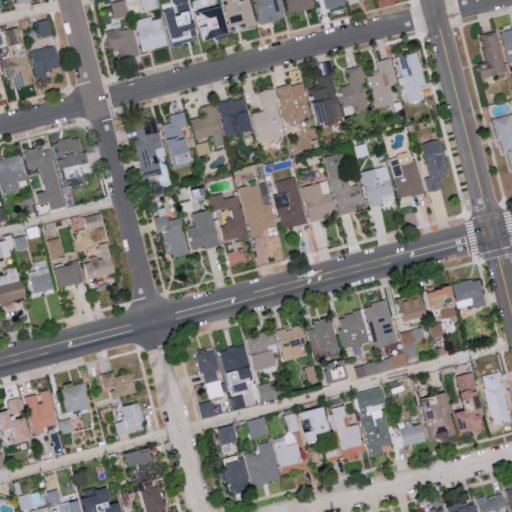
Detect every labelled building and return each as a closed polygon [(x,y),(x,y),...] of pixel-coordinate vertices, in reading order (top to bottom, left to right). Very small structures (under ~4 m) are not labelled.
[(129,16),(124,0),(111,4),(116,20),(129,16)] [(140,0),(143,12),(158,9),(156,0),(140,0)] [(167,13),(173,47),(183,45),(182,40),(196,38),(189,3),(188,4),(186,0),(172,0),(174,6),(178,6),(179,10),(167,13)] [(256,25),(249,0),(223,0),(230,27),(244,24),(245,28),(256,25)] [(285,12),(282,0),(254,0),(260,26),(279,22),(277,14),(285,12)] [(285,0),(289,14),(313,9),(311,0),(285,0)] [(315,0),(315,1),(319,0),(325,0),(327,9),(344,6),(342,0),(315,0)] [(204,42),(229,37),(224,8),(198,13),(204,42)] [(134,21),(144,53),(169,45),(161,18),(152,20),(151,16),(134,21)] [(36,38),(51,36),(49,21),(34,23),(36,38)] [(107,32),(111,51),(118,49),(120,58),(138,54),(132,26),(107,32)] [(506,63),(511,61),(511,26),(497,30),(506,63)] [(10,45),(23,41),(19,27),(6,31),(10,45)] [(477,34),(483,65),(476,66),(478,77),(504,71),(496,30),(477,34)] [(37,80),(51,76),(49,70),(61,67),(56,46),(30,52),(37,80)] [(395,56),(400,77),(399,77),(405,103),(421,99),(419,86),(423,85),(416,51),(395,56)] [(33,85),(26,56),(1,62),(5,79),(12,77),(15,89),(33,85)] [(392,103),(387,84),(395,83),(389,57),(374,61),(376,72),(365,75),(372,108),(392,103)] [(369,106),(357,66),(344,70),(348,84),(336,87),(343,113),(369,106)] [(339,114),(331,73),(314,77),(315,82),(305,84),(309,101),(305,102),(301,83),(277,88),(284,125),(339,114)] [(259,92),(263,111),(251,114),(258,140),(284,134),(272,89),(259,92)] [(251,132),(245,98),(219,103),(225,137),(251,132)] [(190,120),(195,140),(212,136),(214,148),(223,146),(214,105),(199,108),(201,117),(190,120)] [(492,117),(504,172),(511,170),(511,113),(492,117)] [(134,124),(138,139),(134,140),(143,179),(162,175),(158,157),(164,156),(156,120),(134,124)] [(80,138),(56,143),(63,179),(92,173),(88,152),(83,153),(80,138)] [(418,144),(427,176),(422,178),(426,192),(440,188),(437,176),(446,173),(436,139),(418,144)] [(198,157),(210,153),(207,142),(195,146),(198,157)] [(51,210),(65,208),(52,147),(26,153),(29,170),(40,168),(45,192),(38,193),(40,204),(49,203),(51,210)] [(388,157),(399,199),(422,193),(411,151),(388,157)] [(27,179),(20,154),(0,159),(0,181),(3,195),(20,191),(18,181),(27,179)] [(358,184),(349,186),(347,173),(339,175),(337,166),(327,168),(336,215),(355,211),(354,205),(362,203),(358,184)] [(360,171),(365,205),(392,201),(387,166),(360,171)] [(289,205),(275,209),(280,229),(306,221),(293,176),(273,182),(276,194),(285,192),(289,205)] [(300,187),(308,221),(322,218),(321,212),(333,209),(326,180),(300,187)] [(250,234),(275,228),(265,182),(239,188),(250,234)] [(238,197),(224,199),(223,194),(212,197),(215,212),(231,208),(233,221),(221,224),(224,241),(246,236),(238,197)] [(196,227),(188,229),(193,250),(218,244),(210,210),(193,215),(196,227)] [(104,227),(102,214),(85,217),(88,230),(104,227)] [(181,218),(167,222),(165,215),(154,218),(158,233),(161,232),(167,258),(189,253),(181,218)] [(48,241),(53,259),(65,255),(60,238),(48,241)] [(114,276),(111,243),(100,244),(102,259),(86,260),(88,279),(114,276)] [(83,284),(81,264),(57,268),(60,288),(83,284)] [(0,276),(0,304),(24,299),(18,267),(5,270),(6,275),(0,276)] [(30,275),(34,294),(53,290),(50,272),(30,275)] [(454,307),(470,305),(470,307),(482,305),(477,278),(449,283),(454,307)] [(435,307),(437,318),(450,315),(443,284),(418,290),(423,310),(435,307)] [(395,321),(421,317),(416,293),(391,298),(395,321)] [(395,342),(384,299),(363,304),(374,347),(395,342)] [(342,348),(373,341),(369,322),(362,324),(359,310),(334,316),(342,348)] [(336,346),(328,317),(305,323),(313,352),(336,346)] [(442,335),(439,322),(427,324),(430,337),(442,335)] [(295,345),(303,343),(299,325),(274,331),(281,361),(297,357),(295,345)] [(406,366),(405,359),(415,357),(413,341),(423,339),(421,328),(399,332),(404,354),(346,366),(348,378),(406,366)] [(276,352),(270,330),(243,337),(251,371),(273,365),(270,353),(276,352)] [(215,351),(221,370),(247,363),(241,344),(215,351)] [(217,379),(209,347),(190,352),(196,374),(199,373),(202,383),(217,379)] [(323,365),(322,379),(336,380),(337,365),(323,365)] [(308,381),(315,380),(313,366),(303,368),(304,375),(308,374),(308,381)] [(115,376),(114,371),(102,374),(104,389),(110,388),(112,397),(137,393),(133,373),(115,376)] [(453,375),(457,399),(463,398),(465,409),(450,412),(454,433),(481,428),(478,407),(475,407),(471,387),(474,387),(471,372),(453,375)] [(509,419),(497,372),(480,376),(492,424),(509,419)] [(206,398),(219,396),(217,381),(204,383),(206,398)] [(67,413),(90,407),(84,382),(61,387),(67,413)] [(259,401),(272,399),(269,383),(256,386),(259,401)] [(366,456),(381,453),(380,446),(390,444),(385,415),(366,418),(364,406),(380,403),(377,387),(354,392),(366,456)] [(57,424),(49,390),(37,392),(38,394),(25,397),(35,434),(44,432),(43,427),(57,424)] [(453,434),(443,392),(413,398),(418,422),(422,421),(426,440),(453,434)] [(227,397),(230,410),(245,407),(242,394),(227,397)] [(1,411),(9,443),(32,437),(26,414),(23,415),(19,397),(7,400),(9,409),(1,411)] [(195,403),(197,418),(211,416),(209,401),(195,403)] [(118,436),(147,427),(138,402),(121,407),(125,420),(114,423),(118,436)] [(353,424),(346,426),(341,405),(328,407),(339,458),(359,453),(353,424)] [(299,443),(314,440),(312,433),(321,432),(317,407),(284,413),(288,430),(297,428),(295,420),(302,419),(304,430),(297,431),(299,443)] [(249,438),(265,433),(260,416),(244,421),(249,438)] [(422,442),(420,424),(410,425),(409,421),(397,423),(399,445),(422,442)] [(215,445),(232,440),(227,425),(211,429),(215,445)] [(295,443),(286,445),(284,440),(273,443),(279,468),(300,462),(295,443)] [(251,485),(278,479),(270,441),(257,444),(259,452),(244,456),(251,485)] [(130,465),(155,459),(152,446),(127,453),(130,465)] [(229,493),(246,491),(244,460),(218,462),(220,482),(227,481),(229,493)] [(160,483),(142,486),(146,511),(164,509),(160,483)] [(84,511),(123,511),(121,502),(113,504),(109,486),(97,489),(98,494),(82,498),(84,511)] [(511,511),(511,487),(502,490),(507,511),(511,511)] [(48,505),(60,504),(59,490),(46,492),(48,505)] [(20,510),(41,505),(38,492),(17,496),(20,510)] [(472,497),(475,511),(491,511),(503,508),(500,494),(484,498),(484,495),(472,497)]
